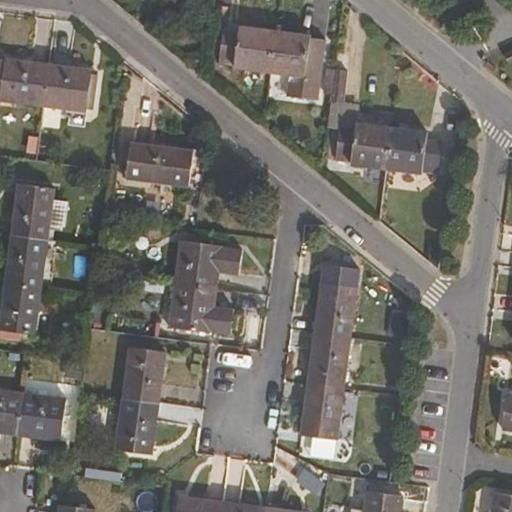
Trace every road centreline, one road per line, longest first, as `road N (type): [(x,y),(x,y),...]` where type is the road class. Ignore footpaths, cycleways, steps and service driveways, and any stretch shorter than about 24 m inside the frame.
road 1 (residential): [(78,0),(443,300),(468,310)]
road 2 (residential): [(468,310),(446,511)]
road 3 (residential): [(504,116),(491,142),(468,310)]
road 4 (residential): [(504,116),(365,0)]
